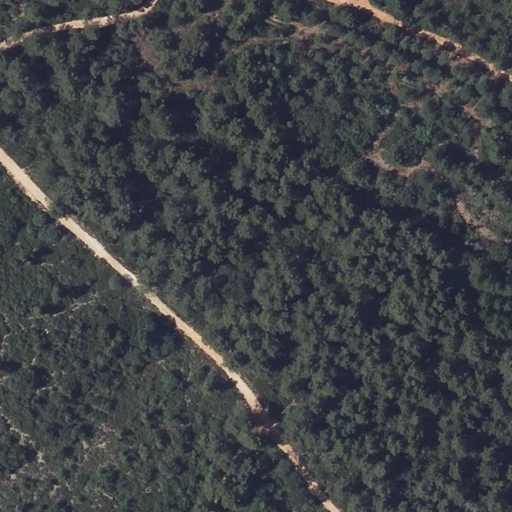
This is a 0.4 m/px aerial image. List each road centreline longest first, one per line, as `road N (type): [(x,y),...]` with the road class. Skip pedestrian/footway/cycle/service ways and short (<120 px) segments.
road 1 (track): [(334,511),(222,361),(0,155)]
road 2 (track): [(366,0),(475,46),(511,73)]
road 3 (track): [(0,47),(119,0)]
